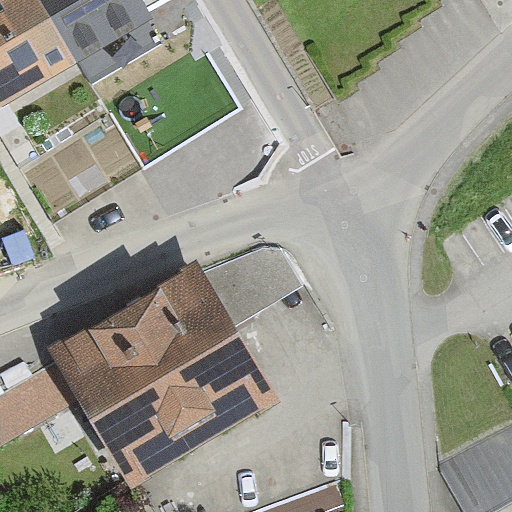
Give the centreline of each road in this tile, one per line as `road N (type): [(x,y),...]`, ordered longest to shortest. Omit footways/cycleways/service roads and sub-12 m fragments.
road 1 (residential): [(330,190),(0,308)]
road 2 (residential): [(403,511),(402,442),(382,314),(330,190)]
road 3 (residential): [(511,77),(404,179),(330,190)]
road 4 (residential): [(219,0),(330,190)]
